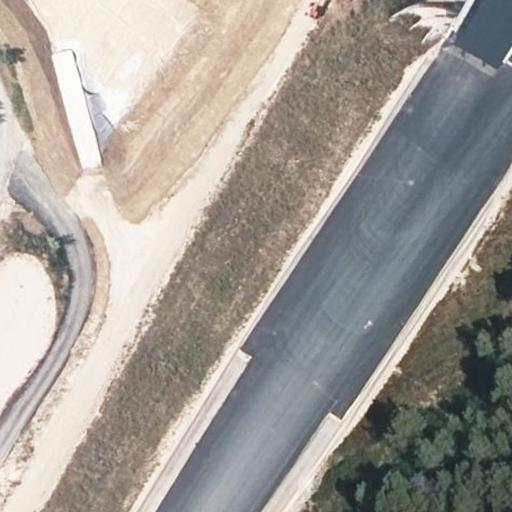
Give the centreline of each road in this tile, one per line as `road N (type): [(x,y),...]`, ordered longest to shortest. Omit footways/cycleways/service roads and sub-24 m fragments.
road 1 (primary): [(210,511),(433,163)]
road 2 (primary): [(511,2),(433,163)]
road 3 (primary): [(433,163),(511,41)]
road 4 (primary): [(433,163),(511,69)]
